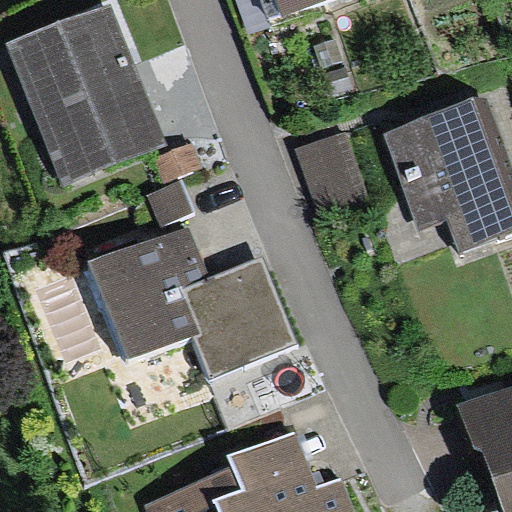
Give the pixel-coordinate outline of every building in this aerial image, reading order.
[(263,0),(275,29),(353,0),(263,0)] [(10,62),(65,198),(168,157),(113,21),(10,62)] [(451,233),(464,267),(511,249),(511,216),(475,118),(388,150),(422,243),(451,233)] [(305,157),(325,219),(371,204),(351,142),(305,157)] [(219,396),(277,372),(237,277),(215,286),(195,237),(96,278),(138,378),(200,352),(219,396)] [(511,511),(511,405),(469,421),(502,511),(511,511)] [(357,511),(347,488),(322,499),(299,445),(234,473),(249,506),(234,511),(357,511)]
